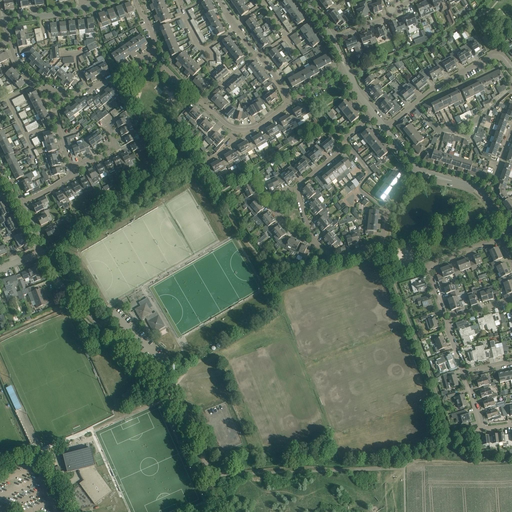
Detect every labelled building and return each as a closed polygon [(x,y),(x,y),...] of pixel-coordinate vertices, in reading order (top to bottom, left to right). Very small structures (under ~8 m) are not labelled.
[(0,0),(1,5),(4,4),(5,11),(14,9),(13,0),(7,1),(6,0),(0,0)] [(15,0),(16,1),(17,6),(21,5),(21,8),(29,7),(27,0),(15,0)] [(151,8),(164,3),(163,0),(155,0),(152,1),(153,4),(150,6),(151,8)] [(207,0),(201,3),(204,9),(212,5),(209,0),(207,0)] [(329,8),(331,10),(339,4),(337,6),(335,4),(333,5),(329,0),(323,5),(326,10),(329,8)] [(371,2),(367,4),(369,11),(372,10),(374,14),(382,11),(381,8),(384,7),(381,0),(375,0),(376,1),(377,4),(373,5),(371,2)] [(431,0),(433,4),(435,8),(439,6),(442,12),(446,10),(444,4),(442,0),(431,0)] [(234,7),(238,12),(245,7),(241,2),(234,7)] [(369,11),(367,4),(366,2),(359,4),(361,9),(357,11),(360,19),(368,16),(367,12),(369,11)] [(417,6),(419,11),(420,14),(424,13),(426,16),(433,12),(431,7),(428,8),(426,2),(417,6)] [(127,11),(124,12),(125,15),(126,17),(127,21),(132,19),(131,17),(132,15),(135,15),(131,3),(125,5),(127,11)] [(164,3),(151,8),(152,11),(155,10),(156,13),(166,9),(164,3)] [(285,8),(288,12),(296,6),(295,4),(293,5),(292,3),(285,8)] [(329,15),(333,20),(342,13),(339,15),(337,12),(342,9),(339,4),(331,10),(333,12),(329,15)] [(204,9),(207,14),(213,11),(215,10),(212,5),(204,9)] [(118,14),(115,15),(117,18),(116,18),(118,22),(121,20),(120,19),(126,17),(125,15),(124,12),(122,6),(116,8),(118,14)] [(288,12),(291,17),(298,12),(297,10),(298,9),(296,6),(288,12)] [(245,7),(238,12),(241,16),(248,12),(245,7)] [(117,18),(115,15),(113,9),(107,11),(109,17),(107,18),(108,21),(108,22),(109,25),(112,24),(118,22),(116,18),(117,18)] [(166,9),(156,13),(157,16),(154,17),(155,19),(169,14),(166,9)] [(216,16),(213,11),(207,14),(205,15),(208,19),(208,20),(216,16)] [(108,21),(107,18),(104,12),(99,15),(101,20),(98,21),(100,28),(105,27),(109,25),(108,22),(108,21)] [(294,21),(303,15),(301,12),(299,14),(298,12),(291,17),(293,19),(292,20),(293,22),(294,21)] [(342,13),(333,20),(337,25),(340,22),(342,25),(344,24),(345,24),(345,23),(348,21),(349,21),(345,16),(344,16),(342,13)] [(169,14),(155,19),(156,22),(159,21),(160,24),(171,20),(169,14)] [(409,17),(404,19),(406,22),(408,27),(414,25),(415,26),(421,24),(421,23),(417,15),(414,16),(413,14),(409,15),(409,17)] [(246,23),(249,28),(256,23),(253,18),(254,17),(252,15),(250,16),(252,19),(246,23)] [(303,15),(294,21),(298,26),(304,21),(303,19),(305,17),(303,15)] [(208,20),(211,26),(219,21),(216,16),(208,20)] [(88,26),(85,27),(85,30),(85,34),(89,34),(95,33),(93,20),(87,20),(88,26)] [(78,21),(79,27),(76,28),(76,31),(76,35),(79,35),(85,34),(85,30),(85,27),(84,21),(78,21)] [(211,26),(214,31),(222,27),(219,21),(211,26)] [(67,32),(67,36),(70,36),(76,35),(76,31),(76,28),(75,22),(69,22),(69,28),(66,29),(67,32)] [(396,22),(390,25),(393,35),(394,36),(395,36),(397,36),(398,36),(398,35),(399,34),(399,33),(398,33),(399,32),(405,30),(405,28),(403,23),(398,25),(399,25),(397,26),(396,22)] [(60,29),(57,30),(58,33),(57,33),(58,37),(62,36),(67,36),(67,32),(66,29),(66,23),(59,23),(60,29)] [(249,28),(252,33),(260,28),(256,23),(249,28)] [(58,33),(57,30),(56,24),(50,24),(51,30),(48,31),(49,38),(52,38),(58,37),(57,33),(58,33)] [(158,32),(159,34),(171,29),(169,24),(160,28),(161,31),(158,32)] [(290,24),(285,27),(289,33),(294,30),(290,24)] [(300,30),(303,34),(312,28),(310,26),(308,27),(307,25),(300,30)] [(25,35),(23,26),(16,28),(16,32),(15,32),(16,38),(25,36),(25,35)] [(214,31),(211,33),(214,38),(218,36),(225,32),(222,27),(214,31)] [(375,30),(377,35),(378,39),(382,37),(384,38),(385,41),(392,38),(388,29),(385,30),(384,27),(375,30)] [(251,34),(254,39),(261,34),(258,29),(260,28),(252,33),(251,34)] [(303,34),(306,39),(313,34),(312,32),(314,31),(312,28),(303,34)] [(163,35),(164,38),(173,34),(171,29),(159,34),(160,36),(163,35)] [(360,36),(362,41),(363,44),(367,43),(367,42),(370,41),(372,44),(376,43),(373,34),(370,35),(369,32),(360,36)] [(25,36),(16,38),(17,43),(30,40),(28,34),(25,35),(25,36)] [(162,41),(163,43),(175,39),(173,34),(164,38),(165,40),(162,41)] [(254,39),(257,44),(265,39),(261,34),(254,39)] [(306,39),(309,43),(318,37),(316,35),(315,36),(313,34),(306,39)] [(141,35),(136,38),(145,50),(147,49),(145,46),(148,44),(141,35)] [(222,42),(226,47),(232,42),(229,37),(222,42)] [(264,51),(271,46),(269,43),(271,42),(267,37),(265,39),(257,44),(261,49),(262,48),(264,51)] [(318,37),(309,43),(313,48),(316,45),(320,43),(318,41),(320,40),(318,37)] [(136,38),(131,42),(138,51),(140,49),(142,52),(145,50),(136,38)] [(301,43),(302,42),(299,38),(298,39),(298,38),(296,40),(293,42),(296,46),(301,43)] [(363,53),(359,43),(356,44),(354,38),(345,42),(348,50),(354,48),(357,55),(363,53)] [(167,45),(168,47),(177,43),(175,39),(163,43),(164,46),(167,45)] [(470,45),(475,54),(480,51),(480,50),(478,46),(476,43),(474,40),(467,44),(468,46),(470,45)] [(131,42),(126,45),(135,57),(137,55),(135,52),(138,51),(131,42)] [(226,47),(229,52),(236,46),(232,42),(226,47)] [(92,43),(89,45),(87,46),(90,52),(95,49),(92,43)] [(166,50),(167,53),(179,48),(177,43),(168,47),(169,49),(166,50)] [(472,59),(468,53),(471,51),(468,46),(467,44),(464,45),(466,48),(461,51),(467,61),(472,59)] [(135,57),(126,45),(122,48),(128,57),(130,56),(132,59),(135,57)] [(229,52),(233,57),(240,51),(236,46),(229,52)] [(32,48),(25,52),(31,58),(29,60),(32,62),(29,64),(31,66),(41,55),(32,48)] [(117,52),(125,64),(127,62),(125,59),(128,57),(122,48),(117,52)] [(179,48),(167,53),(168,55),(171,54),(172,57),(181,53),(179,48)] [(268,54),(272,59),(279,54),(275,49),(268,54)] [(240,51),(233,57),(237,61),(235,62),(237,65),(240,63),(238,60),(244,56),(240,51)] [(292,51),(288,54),(292,59),(292,58),(294,60),(297,58),(292,51)] [(461,51),(453,55),(454,57),(457,60),(459,59),(462,64),(467,61),(461,51)] [(0,59),(2,63),(10,59),(7,52),(3,54),(2,52),(0,53),(0,59)] [(125,64),(117,52),(111,55),(118,64),(120,63),(122,65),(125,64)] [(176,65),(177,66),(188,56),(184,52),(176,60),(178,62),(176,65)] [(451,56),(446,59),(452,70),(457,67),(452,58),(454,57),(453,55),(453,53),(450,54),(451,56)] [(272,59),(276,64),(283,58),(279,54),(272,59)] [(371,61),(369,54),(363,56),(365,61),(366,61),(366,63),(371,61)] [(31,66),(36,70),(43,62),(40,60),(43,57),(41,55),(31,66)] [(327,55),(322,57),(328,68),(330,67),(329,64),(331,63),(327,55)] [(188,56),(177,66),(180,69),(182,66),(184,68),(192,60),(188,56)] [(322,57),(318,60),(322,68),(324,67),(326,69),(328,68),(322,57)] [(283,58),(276,64),(279,68),(283,66),(285,68),(289,65),(286,61),(285,62),(283,58)] [(103,59),(98,62),(105,76),(107,74),(106,72),(109,70),(103,59)] [(437,60),(440,65),(442,64),(448,73),(452,70),(446,59),(441,62),(440,60),(439,61),(438,59),(437,60)] [(192,60),(184,68),(186,71),(184,73),(186,75),(196,64),(192,60)] [(313,62),(314,65),(319,73),(321,72),(320,69),(322,68),(318,60),(313,62)] [(248,67),(253,73),(260,67),(256,61),(248,67)] [(43,62),(36,70),(40,74),(49,64),(47,62),(45,64),(43,62)] [(93,65),(95,69),(98,75),(101,74),(103,77),(105,76),(98,62),(93,65)] [(47,76),(54,68),(51,66),(51,65),(49,64),(40,74),(45,78),(45,77),(47,76)] [(196,64),(186,75),(188,77),(191,75),(193,77),(194,76),(196,73),(197,73),(201,69),(196,64)] [(308,64),(304,67),(306,70),(310,78),(313,77),(314,80),(316,78),(310,67),(308,64)] [(314,65),(310,67),(316,78),(318,77),(317,74),(319,73),(314,65)] [(223,66),(217,70),(223,77),(229,73),(223,66)] [(63,75),(65,73),(67,71),(63,67),(58,72),(54,77),(56,79),(58,76),(60,79),(63,75)] [(90,67),(88,68),(94,81),(96,80),(95,77),(98,75),(95,69),(92,70),(90,67)] [(253,73),(257,79),(265,73),(260,67),(253,73)] [(438,67),(433,70),(438,78),(443,75),(440,71),(438,67)] [(6,75),(9,78),(16,72),(12,68),(6,75)] [(51,75),(54,77),(58,72),(54,68),(47,76),(49,77),(51,75)] [(94,81),(88,68),(85,69),(87,73),(84,75),(87,81),(90,79),(92,82),(94,81)] [(426,68),(422,70),(425,74),(426,76),(429,74),(433,81),(438,78),(433,70),(431,72),(429,68),(427,69),(426,68)] [(500,69),(494,72),(498,80),(504,78),(500,69)] [(223,77),(217,70),(212,75),(217,82),(223,77)] [(306,70),(301,72),(307,83),(310,82),(308,79),(310,78),(306,70)] [(428,84),(425,80),(422,77),(425,74),(422,70),(419,73),(420,74),(416,77),(424,88),(428,84)] [(9,78),(13,82),(19,76),(16,72),(9,78)] [(301,72),(297,75),(301,83),(304,82),(305,84),(307,83),(301,72)] [(494,72),(489,75),(493,83),(498,80),(494,72)] [(61,83),(63,85),(72,74),(70,73),(68,75),(65,73),(63,75),(60,79),(63,81),(61,83)] [(265,73),(257,79),(262,84),(269,79),(265,73)] [(72,74),(63,85),(64,87),(67,84),(69,87),(71,85),(73,87),(78,82),(75,80),(74,81),(72,79),(75,77),(72,74)] [(193,82),(198,87),(204,80),(199,75),(196,78),(193,82)] [(237,75),(232,80),(237,87),(243,82),(237,75)] [(297,75),(292,77),(298,88),(301,87),(299,84),(301,83),(297,75)] [(489,75),(483,78),(487,86),(493,83),(489,75)] [(19,76),(13,82),(20,89),(25,84),(23,81),(23,80),(19,76)] [(374,81),(375,83),(379,81),(379,80),(380,79),(379,78),(377,79),(375,81),(371,76),(363,82),(367,87),(374,81)] [(298,88),(292,77),(288,80),(292,88),(295,87),(296,89),(298,88)] [(424,88),(416,77),(411,81),(410,79),(408,81),(409,83),(412,86),(414,84),(419,91),(424,88)] [(483,78),(477,81),(483,92),(484,91),(483,88),(487,86),(483,78)] [(204,80),(198,87),(203,92),(209,85),(204,80)] [(237,87),(232,80),(226,85),(232,92),(237,87)] [(369,92),(372,97),(380,91),(379,91),(382,88),(379,84),(380,83),(379,81),(375,83),(377,86),(372,89),(369,92)] [(472,83),(477,95),(483,92),(477,81),(476,81),(478,84),(473,86),(472,83)] [(267,94),(274,102),(276,99),(278,98),(272,90),(269,92),(267,88),(272,84),(270,82),(262,88),(264,90),(265,90),(267,94)] [(409,87),(405,91),(411,98),(415,95),(412,91),(409,87),(412,86),(409,83),(407,85),(409,87)] [(469,88),(467,89),(471,97),(477,95),(472,83),(467,85),(469,88)] [(111,86),(106,90),(113,98),(114,99),(114,100),(115,101),(117,99),(116,98),(119,96),(121,94),(117,89),(115,91),(111,86)] [(33,88),(26,91),(28,96),(30,100),(38,96),(36,92),(36,91),(35,91),(33,88)] [(411,98),(405,91),(403,92),(401,91),(400,90),(398,92),(396,88),(394,90),(397,95),(399,97),(401,95),(406,102),(411,98)] [(471,97),(467,89),(464,90),(463,88),(460,89),(466,100),(471,97)] [(211,100),(216,105),(223,98),(218,93),(220,92),(217,89),(213,94),(215,96),(211,100)] [(456,92),(454,94),(458,102),(459,105),(464,103),(463,100),(457,89),(455,90),(456,92)] [(106,94),(104,96),(108,102),(110,103),(112,101),(114,100),(114,99),(113,98),(106,90),(104,91),(106,94)] [(379,98),(381,100),(387,95),(386,93),(383,95),(380,91),(372,97),(376,101),(379,98)] [(450,92),(447,93),(453,105),(458,102),(454,94),(452,95),(450,92)] [(447,97),(444,99),(448,107),(453,105),(447,93),(446,94),(447,97)] [(274,102),(267,94),(263,97),(269,105),(270,103),(271,104),(274,102)] [(99,95),(97,97),(103,105),(108,102),(104,96),(101,98),(99,95)] [(379,105),(383,110),(393,102),(387,95),(381,100),(383,102),(379,105)] [(30,100),(33,105),(41,101),(38,96),(30,100)] [(96,106),(90,98),(88,96),(83,99),(90,108),(91,110),(94,108),(96,106)] [(92,97),(90,98),(96,106),(99,109),(103,105),(97,97),(94,99),(92,97)] [(223,98),(216,105),(221,110),(229,102),(227,100),(227,99),(225,97),(223,98)] [(441,97),(438,98),(443,110),(448,107),(444,99),(443,99),(441,97)] [(258,113),(263,110),(260,105),(262,103),(259,98),(252,103),(253,106),(258,113)] [(438,101),(434,103),(438,112),(443,110),(438,98),(437,99),(438,101)] [(79,99),(77,100),(83,109),(85,111),(90,108),(83,99),(81,101),(79,99)] [(77,100),(72,104),(78,112),(83,109),(77,100)] [(33,105),(35,109),(43,105),(41,101),(33,105)] [(338,107),(342,111),(351,103),(350,102),(347,103),(346,101),(338,107)] [(432,101),(428,103),(431,111),(434,110),(435,113),(438,112),(434,103),(433,104),(432,101)] [(393,102),(383,110),(386,114),(389,112),(392,116),(398,111),(397,110),(399,107),(398,105),(396,106),(393,102)] [(235,120),(237,112),(236,112),(232,108),(233,107),(230,103),(227,106),(229,107),(226,110),(227,112),(225,114),(229,118),(230,116),(232,118),(235,119),(235,120)] [(342,111),(345,115),(352,109),(351,107),(353,105),(351,103),(342,111)] [(431,111),(428,103),(423,106),(426,114),(431,111)] [(78,112),(72,104),(67,108),(74,116),(78,112)] [(258,113),(253,106),(251,107),(249,104),(244,107),(246,113),(249,111),(252,117),(258,113)] [(35,109),(37,114),(45,110),(43,105),(35,109)] [(301,106),(297,108),(303,117),(307,115),(311,113),(306,106),(303,108),(301,106)] [(74,116),(67,108),(65,109),(67,112),(64,114),(66,116),(64,118),(67,123),(70,121),(72,121),(75,118),(75,117),(74,116)] [(189,121),(198,112),(195,108),(191,112),(189,109),(184,114),(187,117),(186,117),(189,120),(189,121)] [(294,114),(292,116),(296,122),(297,124),(304,120),(303,117),(297,108),(293,111),(294,114)] [(9,117),(9,116),(12,115),(9,109),(3,111),(6,116),(8,115),(9,117)] [(345,115),(348,119),(358,112),(356,109),(354,111),(352,109),(345,115)] [(37,114),(39,118),(47,114),(45,110),(37,114)] [(121,120),(115,122),(118,128),(123,126),(130,123),(131,122),(128,117),(127,118),(125,114),(124,112),(120,116),(121,117),(118,118),(119,117),(121,120)] [(189,121),(195,127),(202,120),(199,118),(202,115),(198,112),(189,121)] [(237,112),(235,120),(240,121),(241,119),(244,120),(248,117),(245,112),(244,113),(244,112),(242,113),(237,112)] [(358,112),(348,119),(351,123),(359,117),(357,115),(359,113),(358,112)] [(39,118),(44,127),(51,124),(49,120),(50,120),(47,114),(39,118)] [(507,123),(509,117),(506,116),(502,114),(502,115),(499,114),(497,119),(500,120),(507,123)] [(288,115),(284,118),(289,127),(294,124),(293,123),(296,122),(292,116),(289,117),(288,115)] [(281,124),(278,125),(282,131),(283,133),(290,129),(289,127),(284,118),(279,120),(281,124)] [(198,128),(202,131),(209,124),(206,120),(204,122),(202,120),(195,127),(196,128),(198,128)] [(500,120),(498,126),(505,128),(507,123),(500,120)] [(403,121),(396,126),(400,131),(401,132),(408,127),(407,125),(406,124),(403,121)] [(122,137),(129,133),(134,131),(132,126),(131,126),(130,123),(123,126),(125,129),(119,131),(122,137)] [(204,138),(206,139),(213,132),(210,130),(213,128),(209,124),(202,131),(206,135),(206,136),(204,138)] [(274,124),(270,127),(275,136),(281,133),(280,132),(282,131),(278,125),(276,127),(274,124)] [(408,127),(401,132),(402,134),(405,132),(406,134),(414,128),(413,128),(410,124),(408,127)] [(498,126),(496,132),(503,134),(505,128),(498,126)] [(267,133),(265,134),(268,140),(270,143),(277,139),(275,136),(270,127),(266,130),(267,133)] [(408,136),(406,138),(407,140),(417,132),(414,128),(406,134),(408,136)] [(127,144),(135,141),(137,140),(135,137),(138,136),(138,135),(137,133),(140,132),(139,129),(134,131),(129,133),(131,136),(125,139),(127,144)] [(361,135),(364,139),(374,131),(372,129),(370,131),(368,129),(361,135)] [(50,131),(43,134),(45,142),(54,140),(52,135),(51,135),(50,131)] [(93,138),(92,138),(98,146),(102,142),(100,138),(102,137),(98,131),(91,135),(93,138)] [(364,139),(367,143),(375,137),(373,135),(375,133),(374,131),(364,139)] [(205,140),(211,145),(213,144),(220,136),(217,132),(215,134),(213,132),(206,139),(205,140)] [(417,132),(407,140),(409,142),(411,140),(413,142),(420,136),(417,132)] [(496,132),(494,137),(501,140),(503,134),(496,132)] [(261,134),(257,136),(262,145),(266,143),(266,142),(267,141),(268,140),(265,134),(262,136),(261,134)] [(330,139),(326,142),(332,149),(336,146),(333,142),(335,140),(330,134),(328,136),(330,139)] [(220,148),(224,144),(222,142),(224,140),(220,136),(213,144),(217,147),(214,150),(217,152),(220,149),(220,148)] [(262,145),(257,136),(252,139),(253,141),(251,143),(254,149),(257,147),(257,148),(258,148),(262,145)] [(414,144),(412,146),(414,148),(421,143),(423,140),(421,137),(420,136),(413,142),(413,143),(414,144)] [(480,145),(482,139),(474,136),(473,139),(474,140),(475,143),(476,145),(479,143),(480,145)] [(40,143),(37,137),(31,140),(35,146),(40,143)] [(135,141),(136,144),(130,146),(133,152),(137,150),(139,152),(142,150),(142,148),(140,142),(145,140),(144,137),(137,140),(135,141)] [(367,143),(370,147),(380,139),(378,137),(376,139),(375,137),(367,143)] [(494,137),(492,143),(499,145),(501,140),(494,137)] [(7,139),(0,143),(0,144),(2,148),(9,144),(12,142),(10,138),(7,139)] [(98,146),(92,138),(88,141),(93,149),(98,146)] [(370,147),(374,151),(381,145),(379,143),(382,141),(380,139),(370,147)] [(332,149),(326,142),(323,144),(319,140),(315,143),(317,145),(322,151),(324,149),(327,153),(332,149)] [(246,141),(242,144),(248,153),(252,150),(254,149),(251,143),(248,145),(246,141)] [(490,148),(490,149),(497,151),(499,145),(492,143),(489,142),(487,147),(490,148)] [(421,143),(414,148),(415,150),(419,154),(425,149),(422,145),(422,144),(421,143)] [(2,148),(4,152),(12,148),(9,144),(2,148)] [(83,144),(78,146),(81,154),(86,153),(83,144)] [(239,150),(237,151),(240,157),(242,160),(246,158),(246,157),(249,155),(248,153),(242,144),(238,147),(239,150)] [(320,153),(322,151),(317,145),(315,147),(310,150),(311,151),(312,153),(318,160),(323,157),(320,153)] [(374,151),(371,153),(375,157),(377,155),(387,147),(385,145),(383,147),(381,145),(374,151)] [(81,154),(78,146),(72,147),(75,156),(81,154)] [(387,147),(377,155),(380,159),(384,156),(387,153),(386,151),(388,149),(387,147)] [(483,152),(482,156),(486,157),(490,159),(491,155),(495,157),(497,151),(490,149),(490,148),(487,147),(485,153),(483,152)] [(4,152),(6,157),(14,153),(12,148),(4,152)] [(233,151),(229,153),(236,165),(234,162),(238,160),(239,162),(242,160),(240,157),(237,151),(234,153),(233,151)] [(318,160),(312,153),(311,151),(307,154),(306,154),(304,155),(309,162),(311,160),(314,164),(318,160)] [(433,154),(430,163),(433,163),(434,161),(435,161),(436,161),(439,152),(438,152),(434,151),(433,154)] [(121,162),(123,166),(124,169),(130,166),(128,163),(131,161),(131,160),(136,158),(134,154),(129,157),(127,152),(121,155),(124,161),(121,162)] [(425,152),(423,160),(428,162),(430,163),(433,154),(431,154),(430,153),(425,152)] [(5,157),(7,162),(15,158),(13,154),(14,153),(6,157),(5,157)] [(49,157),(51,162),(60,159),(58,154),(53,155),(53,153),(45,155),(46,158),(48,157),(49,157)] [(226,159),(223,161),(229,169),(230,168),(232,171),(237,168),(236,165),(229,153),(224,156),(226,159)] [(444,154),(440,166),(442,166),(443,164),(446,164),(449,155),(444,154)] [(304,155),(297,161),(305,171),(310,167),(307,163),(309,162),(304,155)] [(116,165),(113,166),(115,170),(116,173),(119,171),(118,168),(123,166),(121,162),(118,157),(113,159),(116,165)] [(453,157),(450,169),(451,169),(452,169),(453,167),(456,167),(458,158),(454,157),(453,157)] [(7,162),(9,166),(17,162),(15,158),(7,162)] [(356,166),(351,161),(349,163),(346,159),(344,161),(342,158),(340,160),(348,170),(350,167),(352,169),(356,166)] [(55,170),(55,167),(61,165),(60,159),(51,162),(52,167),(49,168),(50,171),(55,170)] [(219,160),(215,163),(221,172),(225,169),(224,168),(227,167),(228,169),(229,169),(223,161),(221,162),(219,160)] [(340,164),(338,165),(346,176),(350,172),(348,170),(340,160),(338,162),(340,164)] [(463,160),(460,172),(462,172),(463,169),(465,170),(468,161),(466,160),(463,160)] [(107,169),(105,171),(106,173),(107,176),(108,177),(111,176),(111,175),(116,173),(115,170),(113,166),(110,161),(105,164),(107,169)] [(297,161),(291,166),(296,172),(298,170),(301,174),(305,171),(297,161)] [(9,166),(12,171),(20,167),(17,162),(9,166)] [(221,172),(215,163),(210,165),(212,168),(209,169),(214,177),(215,179),(222,175),(221,172)] [(378,163),(371,169),(372,171),(377,168),(376,167),(379,165),(378,163)] [(511,165),(506,163),(503,170),(510,172),(511,167),(511,165)] [(98,171),(95,173),(97,177),(98,179),(101,178),(102,179),(107,176),(106,173),(105,171),(101,164),(96,166),(98,171)] [(334,165),(332,166),(340,176),(342,179),(346,176),(338,165),(336,167),(334,165)] [(293,174),(296,172),(291,166),(289,168),(284,171),(286,174),(292,181),(297,178),(293,174)] [(332,170),(330,172),(336,179),(338,182),(342,179),(340,176),(332,166),(330,168),(332,170)] [(472,166),(469,175),(473,176),(477,177),(480,168),(476,167),(472,166)] [(12,171),(14,176),(22,172),(20,167),(12,171)] [(62,168),(55,170),(50,171),(51,177),(63,173),(62,168)] [(89,174),(86,176),(89,182),(90,183),(93,182),(94,184),(99,181),(98,179),(97,177),(95,173),(93,168),(87,171),(89,174)] [(480,168),(477,177),(479,177),(484,179),(485,177),(487,170),(482,169),(481,169),(480,168)] [(503,170),(501,176),(508,179),(510,172),(503,170)] [(326,171),(324,173),(332,182),(336,179),(330,172),(328,173),(326,171)] [(394,171),(391,175),(401,182),(402,180),(400,179),(402,176),(394,171)] [(22,172),(14,176),(16,180),(24,176),(22,172)] [(22,183),(24,188),(32,183),(31,181),(32,180),(32,179),(35,177),(32,172),(26,175),(28,180),(22,183)] [(276,173),(277,175),(282,183),(285,181),(288,185),(292,181),(286,174),(282,177),(278,172),(276,173)] [(332,182),(324,173),(322,174),(324,177),(322,178),(326,184),(324,185),(328,191),(332,188),(329,185),(332,182)] [(281,188),(279,183),(281,182),(282,183),(277,175),(275,176),(270,178),(276,190),(281,188)] [(391,175),(388,179),(395,185),(397,183),(399,184),(401,182),(391,175)] [(501,176),(499,183),(506,185),(507,183),(508,179),(501,176)] [(80,186),(79,187),(81,191),(83,193),(86,191),(85,189),(90,186),(85,177),(80,180),(82,185),(80,186)] [(276,190),(270,178),(267,180),(266,178),(262,181),(266,189),(268,188),(270,193),(276,190)] [(388,179),(385,183),(395,191),(396,189),(394,187),(395,185),(388,179)] [(244,188),(246,193),(254,189),(252,184),(246,186),(244,183),(248,180),(235,189),(236,188),(238,191),(244,188)] [(382,187),(389,193),(391,191),(393,193),(395,191),(385,183),(382,181),(379,185),(382,187)] [(27,193),(33,189),(35,192),(31,193),(32,196),(41,191),(39,186),(39,187),(36,182),(32,183),(24,188),(27,193)] [(71,191),(74,196),(74,197),(75,197),(77,196),(76,193),(81,191),(79,187),(80,186),(77,182),(71,184),(74,189),(71,191)] [(351,182),(347,185),(349,187),(350,188),(352,191),(356,188),(351,182)] [(506,185),(499,183),(497,189),(499,190),(500,192),(505,191),(505,189),(506,185)] [(301,191),(305,195),(312,189),(309,185),(301,191)] [(69,187),(64,190),(66,194),(67,196),(64,197),(66,200),(67,203),(70,202),(68,199),(74,196),(71,191),(69,187)] [(382,187),(378,191),(388,199),(390,197),(388,195),(389,193),(382,187)] [(246,193),(243,194),(245,199),(243,200),(245,204),(247,203),(252,200),(251,197),(252,196),(257,194),(254,189),(246,193)] [(312,197),(314,199),(321,193),(318,189),(314,192),(312,189),(305,195),(308,200),(312,197)] [(61,191),(56,194),(58,199),(58,200),(56,201),(59,207),(59,208),(63,206),(65,210),(69,208),(67,203),(66,200),(64,197),(63,196),(61,191)] [(388,199),(378,191),(375,195),(383,201),(385,199),(387,201),(388,199)] [(505,191),(500,192),(500,194),(497,196),(502,203),(509,198),(511,195),(509,191),(506,194),(506,193),(505,191)] [(322,203),(318,199),(322,196),(320,194),(321,193),(314,199),(315,201),(312,204),(308,207),(312,211),(322,203)] [(42,205),(48,202),(45,197),(38,200),(40,203),(33,206),(36,213),(44,209),(42,205)] [(509,198),(502,203),(506,208),(511,203),(509,199),(509,198)] [(251,212),(261,204),(257,200),(250,206),(254,210),(251,212)] [(322,213),(327,210),(329,208),(328,207),(326,209),(322,203),(312,211),(311,212),(313,216),(315,215),(315,216),(321,211),(322,213)] [(252,218),(254,220),(263,213),(261,211),(265,208),(261,204),(251,212),(255,216),(252,218)] [(7,207),(0,211),(0,214),(1,217),(0,217),(0,220),(0,221),(7,217),(6,215),(10,213),(7,207)] [(50,209),(45,211),(41,214),(43,217),(38,219),(41,226),(49,222),(47,217),(50,216),(48,211),(50,210),(50,209)] [(329,219),(327,216),(328,215),(327,213),(329,212),(327,210),(322,213),(321,215),(323,217),(319,220),(315,223),(319,227),(329,219)] [(263,213),(254,220),(256,223),(260,227),(262,225),(265,223),(272,217),(268,212),(264,216),(263,213)] [(3,223),(6,228),(15,223),(12,218),(9,220),(7,217),(0,221),(2,224),(3,223)] [(267,231),(273,227),(271,225),(275,221),(272,217),(265,223),(266,225),(264,227),(264,228),(262,229),(263,230),(262,231),(265,234),(267,231)] [(334,226),(338,222),(337,221),(336,220),(333,223),(329,219),(319,227),(322,232),(328,227),(330,229),(334,226)] [(75,222),(69,225),(71,230),(78,226),(75,222)] [(15,223),(6,228),(9,233),(18,229),(15,223)] [(47,227),(48,230),(46,231),(49,238),(56,234),(55,231),(57,229),(54,224),(47,227)] [(267,231),(273,238),(283,230),(279,225),(274,229),(273,227),(267,231)] [(329,234),(322,239),(326,243),(336,235),(333,231),(336,229),(334,226),(330,229),(327,231),(329,234)] [(380,227),(368,226),(367,231),(365,231),(365,234),(373,235),(374,232),(376,232),(377,230),(380,230),(380,227)] [(2,230),(0,231),(0,233),(4,240),(10,236),(9,234),(5,236),(2,230)] [(278,241),(286,234),(283,230),(273,238),(277,243),(274,245),(278,249),(279,248),(280,246),(281,244),(278,241)] [(351,233),(350,233),(354,245),(359,243),(358,239),(361,238),(358,230),(353,231),(354,235),(351,236),(351,233)] [(354,245),(350,233),(348,234),(347,231),(342,233),(343,237),(346,237),(348,247),(354,245)] [(21,234),(14,237),(17,243),(24,239),(21,234)] [(260,243),(267,237),(265,234),(258,240),(260,243)] [(336,235),(326,243),(329,248),(333,245),(334,247),(341,242),(340,240),(340,239),(339,239),(336,235)] [(280,246),(290,251),(295,239),(290,237),(286,245),(282,243),(281,244),(280,246)] [(17,243),(15,244),(17,249),(20,248),(23,246),(27,244),(24,239),(17,243)] [(300,242),(295,239),(290,251),(298,254),(300,248),(298,247),(300,242)] [(300,248),(298,254),(298,255),(306,259),(309,252),(306,251),(308,246),(302,244),(300,248)] [(489,251),(491,257),(500,253),(498,247),(492,250),(491,247),(485,250),(486,252),(489,251)] [(491,263),(492,266),(498,263),(497,260),(502,258),(500,253),(491,257),(494,262),(491,263)] [(475,262),(472,263),(475,269),(478,268),(476,265),(482,263),(479,254),(473,257),(475,262)] [(468,259),(462,261),(465,270),(471,268),(472,271),(475,269),(472,263),(470,264),(468,259)] [(459,268),(456,270),(458,276),(461,275),(460,272),(465,270),(462,261),(457,263),(459,268)] [(496,267),(499,273),(507,269),(505,263),(499,266),(498,263),(492,266),(493,269),(496,267)] [(451,265),(446,267),(449,276),(454,274),(456,277),(458,276),(456,270),(453,271),(451,265)] [(441,274),(436,276),(439,282),(441,281),(442,282),(443,287),(447,286),(444,278),(449,276),(446,267),(440,269),(442,275),(441,275),(441,274)] [(22,273),(24,280),(25,280),(29,278),(30,281),(33,280),(34,282),(41,280),(36,268),(22,273)] [(498,279),(499,282),(505,279),(504,277),(510,274),(507,269),(499,273),(501,278),(498,279)] [(4,293),(6,297),(7,300),(18,296),(20,300),(24,298),(22,292),(17,294),(15,287),(20,285),(16,276),(3,281),(7,291),(4,293)] [(410,280),(412,285),(412,286),(411,286),(412,289),(417,288),(418,292),(422,291),(427,289),(426,286),(425,286),(424,285),(423,280),(418,282),(417,278),(410,280)] [(503,284),(505,289),(511,286),(511,280),(507,282),(505,279),(499,282),(500,285),(503,284)] [(452,292),(452,295),(459,293),(458,290),(455,291),(453,285),(452,285),(449,286),(444,288),(446,294),(452,292)] [(493,286),(484,288),(485,292),(488,301),(494,299),(492,293),(494,292),(495,294),(493,286)] [(479,290),(476,291),(478,298),(481,297),(482,302),(488,301),(485,292),(484,288),(479,290)] [(31,293),(28,294),(31,302),(35,301),(38,308),(45,305),(49,303),(47,297),(43,298),(42,295),(43,295),(41,289),(36,291),(32,292),(31,293)] [(473,292),(467,294),(468,297),(470,301),(471,306),(477,304),(475,299),(478,298),(476,291),(473,292)] [(448,299),(450,305),(459,302),(457,297),(460,296),(459,293),(452,295),(453,298),(448,299)] [(417,300),(419,306),(423,304),(424,307),(432,305),(430,298),(429,296),(428,296),(417,300)] [(459,302),(450,305),(451,311),(457,309),(458,311),(457,312),(464,310),(463,307),(461,301),(459,302)] [(135,310),(136,311),(141,321),(146,318),(154,333),(165,327),(157,312),(152,314),(146,303),(135,310)] [(492,329),(492,331),(497,330),(494,322),(501,320),(500,317),(499,313),(492,315),(492,314),(487,315),(492,329)] [(488,330),(492,329),(487,315),(483,316),(484,317),(477,320),(478,324),(480,330),(483,329),(482,326),(486,325),(488,330)] [(428,318),(425,319),(426,320),(427,324),(429,323),(431,329),(433,329),(438,327),(436,321),(437,321),(436,317),(428,320),(428,318)] [(459,331),(460,335),(472,331),(470,327),(469,327),(468,323),(467,324),(466,320),(455,323),(456,323),(457,323),(460,331),(459,331)] [(472,331),(460,335),(462,339),(463,339),(464,343),(463,343),(464,346),(471,343),(469,337),(475,334),(475,333),(474,331),(474,330),(472,331)] [(447,347),(445,342),(444,343),(442,337),(438,338),(435,340),(437,347),(435,348),(437,353),(440,352),(439,350),(447,347)] [(490,342),(491,348),(492,352),(493,358),(498,357),(497,356),(504,354),(503,347),(496,349),(494,341),(490,342)] [(480,346),(479,346),(482,361),(486,360),(486,358),(490,358),(489,353),(490,353),(489,349),(484,350),(483,345),(480,346)] [(472,352),(467,353),(471,362),(478,360),(478,361),(482,361),(479,346),(475,347),(475,351),(472,352)] [(452,364),(451,361),(452,361),(451,356),(437,361),(437,362),(435,362),(436,366),(439,365),(442,372),(446,370),(446,371),(455,368),(453,364),(452,364)] [(443,375),(446,386),(447,389),(451,388),(451,387),(458,385),(457,382),(458,382),(456,375),(450,377),(449,373),(443,375)] [(488,381),(487,378),(486,378),(485,374),(480,375),(482,379),(477,381),(478,387),(483,386),(484,386),(485,388),(499,384),(498,381),(491,383),(490,381),(488,381)] [(11,400),(16,398),(11,385),(5,387),(11,400)] [(486,396),(487,396),(488,399),(497,397),(496,393),(494,394),(493,391),(491,391),(490,388),(480,391),(482,398),(486,396)] [(445,395),(442,400),(446,401),(447,398),(456,396),(455,392),(445,395)] [(459,396),(455,397),(457,402),(459,408),(462,407),(467,406),(464,395),(459,396)] [(491,410),(505,405),(505,404),(504,401),(497,403),(496,402),(494,402),(493,399),(483,402),(485,408),(490,407),(491,410)] [(496,409),(491,411),(486,412),(488,419),(494,417),(494,420),(501,418),(499,412),(497,412),(496,409)] [(454,413),(455,417),(459,416),(461,424),(471,421),(469,413),(466,414),(465,410),(454,413)] [(509,445),(507,436),(504,436),(504,433),(498,434),(499,445),(503,444),(503,447),(509,447),(509,445)] [(492,438),(489,438),(489,446),(490,447),(495,447),(495,445),(499,445),(498,434),(492,435),(492,438)] [(489,438),(488,435),(482,436),(482,439),(479,439),(480,449),(486,448),(486,446),(489,446),(489,438)] [(84,437),(74,439),(77,451),(87,448),(84,437)] [(68,472),(78,469),(78,470),(79,472),(79,473),(80,475),(81,477),(82,478),(83,481),(79,484),(94,504),(112,491),(97,470),(96,470),(96,469),(95,468),(94,466),(91,451),(64,457),(68,472)]
